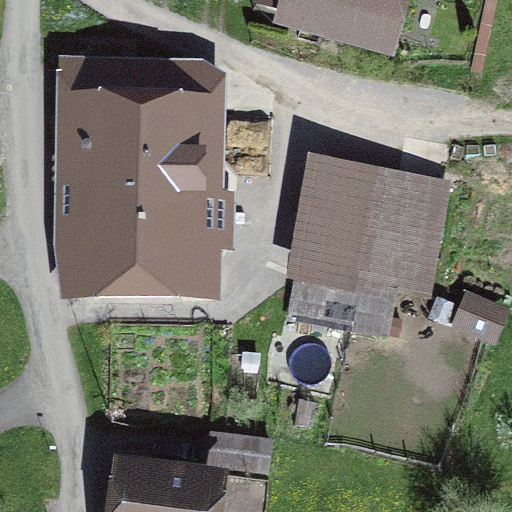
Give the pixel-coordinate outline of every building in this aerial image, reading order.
[(257,0),(257,1),(381,36),(391,0),(257,0)] [(83,69),(78,279),(194,282),(199,72),(83,69)] [(319,164),(291,318),(385,334),(393,289),(423,294),(442,188),(319,164)] [(206,467),(266,474),(270,444),(210,437),(206,467)] [(119,511),(210,511),(214,487),(124,475),(119,511)]
